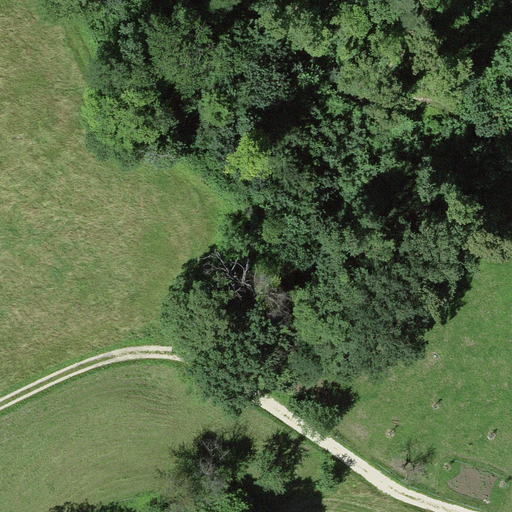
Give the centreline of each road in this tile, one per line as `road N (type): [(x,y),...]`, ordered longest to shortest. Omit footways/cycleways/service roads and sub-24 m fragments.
road 1 (track): [(0,404),(72,367),(115,356),(153,350),(192,358),(401,490),(466,511)]
road 2 (track): [(53,0),(99,98),(152,157),(218,199),(175,355)]
